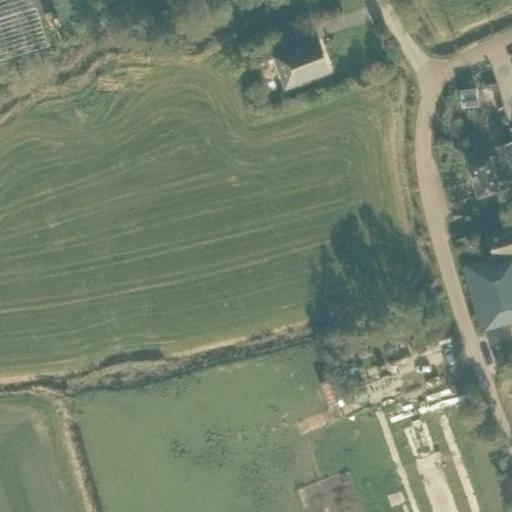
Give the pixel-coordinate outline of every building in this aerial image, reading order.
[(0,0),(0,59),(49,45),(36,0),(0,0)] [(329,70),(317,40),(286,52),(281,39),(253,49),(258,63),(275,56),(286,86),(329,70)] [(487,85),(489,93),(498,91),(496,82),(487,85)] [(468,161),(478,196),(509,188),(507,180),(511,178),(511,141),(496,145),(500,159),(497,160),(496,154),(468,161)] [(496,191),(501,206),(511,203),(511,178),(507,180),(509,188),(496,191)] [(511,320),(511,228),(488,235),(494,257),(463,266),(480,330),(511,320)]
